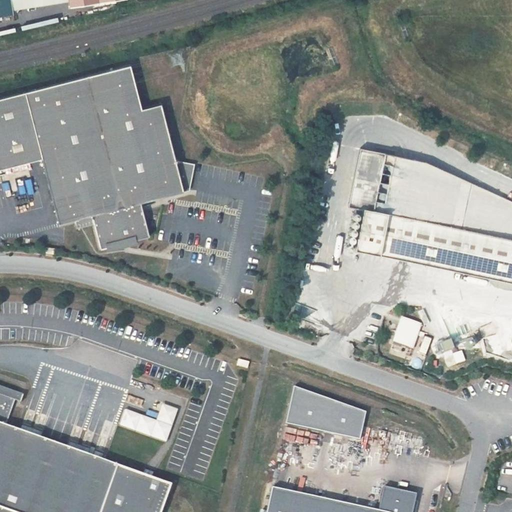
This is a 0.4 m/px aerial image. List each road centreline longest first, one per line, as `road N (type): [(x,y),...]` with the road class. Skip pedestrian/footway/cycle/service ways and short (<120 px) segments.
road 1 (residential): [(0,265),(37,264),(484,414)]
road 2 (unknown): [(340,244),(366,136),(415,139),(511,183)]
road 3 (unknown): [(466,285),(340,244)]
